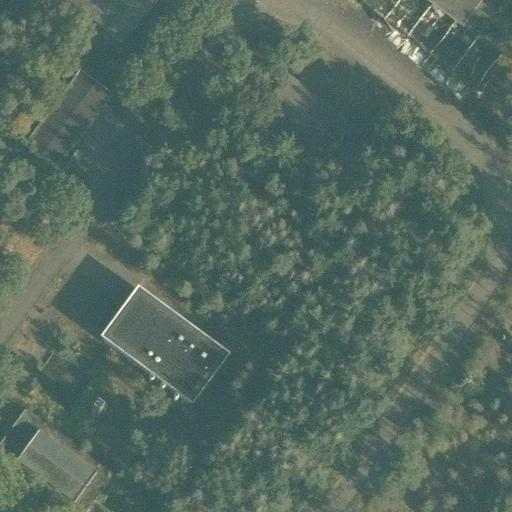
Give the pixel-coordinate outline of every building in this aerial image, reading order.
[(64,0),(121,45),(120,46),(121,47),(158,0),(64,0)] [(365,0),(362,5),(472,92),(500,56),(429,0),(365,0)] [(55,170),(109,97),(79,76),(25,148),(55,170)] [(256,118),(319,168),(318,168),(319,169),(351,129),(351,128),(350,129),(288,79),(288,78),(287,77),(255,118),(256,118)] [(184,404),(222,353),(143,295),(130,312),(109,296),(88,325),(109,341),(106,346),(184,404)] [(0,480),(3,482),(43,511),(103,511),(93,504),(113,477),(100,467),(99,468),(50,431),(43,427),(44,426),(25,411),(0,444),(0,480)]
